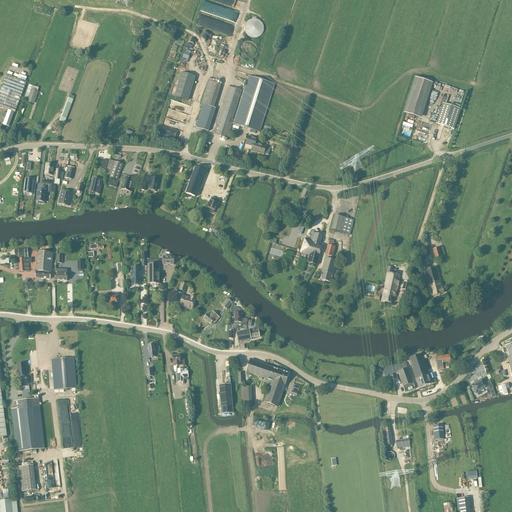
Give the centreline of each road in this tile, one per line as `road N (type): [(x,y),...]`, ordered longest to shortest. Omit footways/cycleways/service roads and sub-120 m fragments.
road 1 (tertiary): [(0,314),(164,332),(215,351),(275,357),(326,385),(417,401),(447,389),(511,329)]
road 2 (tertiary): [(0,153),(36,145),(151,150),(335,188),(511,135)]
road 3 (track): [(208,135),(248,0)]
